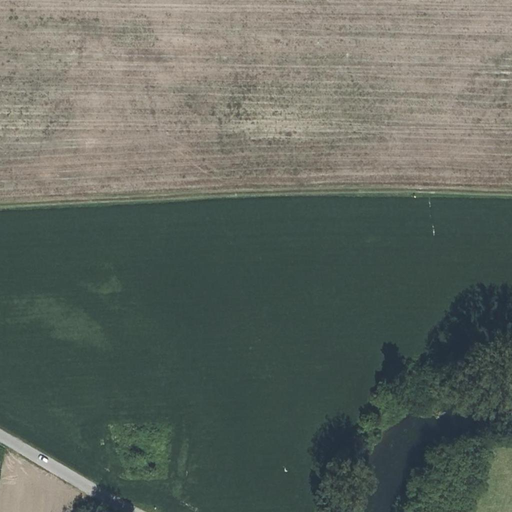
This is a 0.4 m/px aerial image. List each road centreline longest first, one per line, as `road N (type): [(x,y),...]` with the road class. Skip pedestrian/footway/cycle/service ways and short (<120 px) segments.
road 1 (track): [(511,192),(316,186),(0,202)]
road 2 (tertiary): [(0,433),(136,511)]
